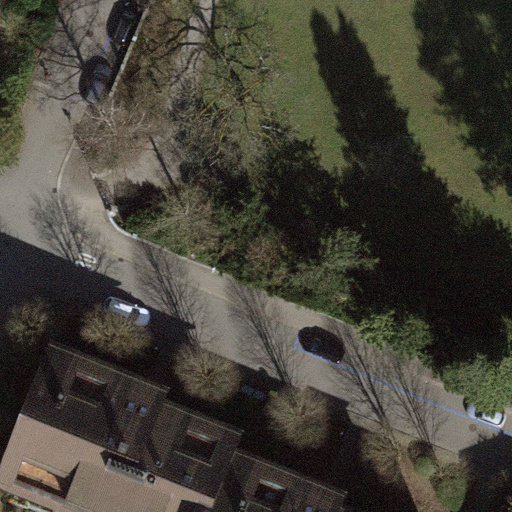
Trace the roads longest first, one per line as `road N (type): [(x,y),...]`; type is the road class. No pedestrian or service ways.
road 1 (residential): [(11,246),(511,446)]
road 2 (residential): [(109,0),(11,246)]
